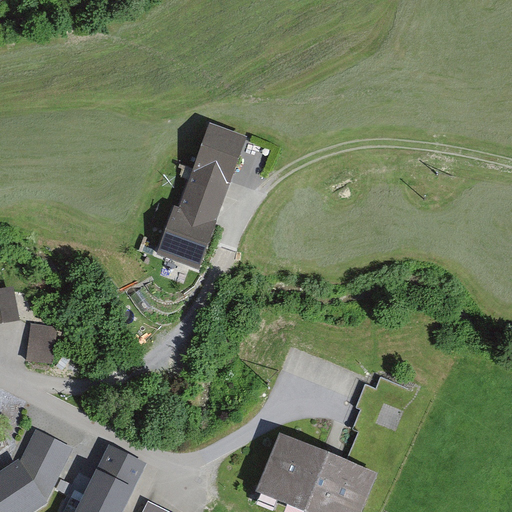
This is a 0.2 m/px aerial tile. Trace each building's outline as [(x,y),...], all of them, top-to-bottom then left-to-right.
[(250,137),(210,122),(159,255),(199,270),(250,137)] [(15,287),(0,288),(0,324),(19,322),(15,287)] [(57,327),(32,324),(28,361),(53,364),(57,327)] [(21,455),(0,469),(0,511),(31,511),(49,502),(69,447),(36,431),(21,455)] [(360,511),(377,473),(281,434),(258,489),(313,511),(360,511)] [(127,511),(138,487),(96,469),(76,511),(127,511)]
